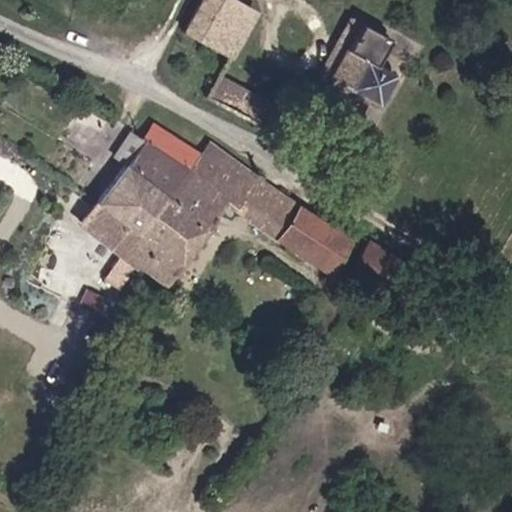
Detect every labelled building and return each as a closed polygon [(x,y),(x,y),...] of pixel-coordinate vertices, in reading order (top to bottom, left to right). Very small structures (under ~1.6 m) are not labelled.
[(253,11),(232,0),(203,0),(186,30),(231,54),(253,11)] [(379,60),(393,36),(352,15),(308,97),(351,120),(364,95),(379,104),(397,70),(379,60)] [(130,148),(97,198),(143,229),(175,191),(192,167),(181,161),(190,148),(159,129),(150,142),(130,129),(122,143),(130,148)] [(228,217),(235,206),(259,171),(209,142),(206,148),(192,167),(175,191),(143,229),(155,240),(138,265),(162,283),(219,210),(228,217)] [(55,168),(60,172),(87,191),(100,170),(69,149),(55,168)] [(235,206),(253,219),(276,183),(259,171),(235,206)] [(328,221),(276,183),(253,219),(325,268),(353,223),(334,211),(328,221)] [(143,229),(97,198),(81,222),(138,265),(155,240),(143,229)] [(432,279),(369,243),(348,277),(411,312),(432,279)] [(89,290),(66,348),(98,360),(121,303),(89,290)]
